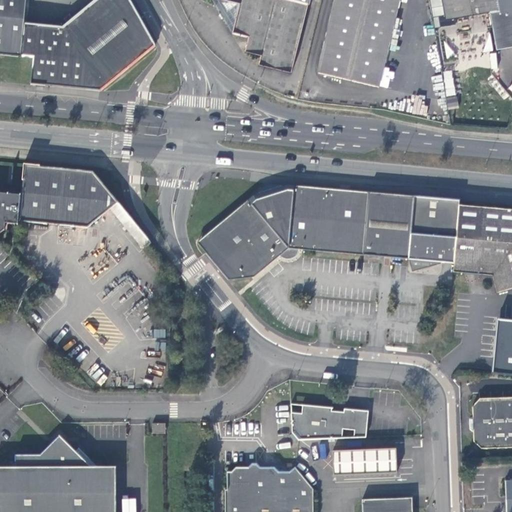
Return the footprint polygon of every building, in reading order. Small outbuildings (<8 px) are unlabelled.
[(0,0),(0,53),(22,56),(22,54),(26,21),(27,0),(0,0)] [(104,90),(156,45),(131,0),(102,0),(69,25),(26,21),(22,54),(37,56),(34,84),(104,90)] [(211,0),(232,35),(248,39),(245,54),(261,58),(258,67),(291,75),(309,0),(211,0)] [(378,88),(399,0),(335,0),(319,74),(378,88)] [(511,0),(443,0),(447,20),(491,12),(497,50),(511,47),(511,0)] [(447,99),(448,107),(458,105),(456,97),(447,99)] [(39,166),(24,165),(22,181),(25,181),(21,223),(90,228),(112,209),(118,205),(91,173),(39,168),(39,166)] [(279,257),(292,258),(295,258),(298,256),(300,253),(300,250),(408,261),(413,198),(264,186),(204,238),(198,244),(229,281),(252,280),(279,257)] [(0,238),(8,232),(8,226),(18,228),(20,197),(0,195),(0,238)] [(413,261),(415,271),(430,268),(430,263),(455,266),(460,207),(460,202),(413,198),(408,261),(413,261)] [(150,243),(118,205),(112,209),(144,248),(150,243)] [(454,275),(492,279),(496,296),(511,291),(511,211),(460,207),(455,266),(454,275)] [(511,319),(498,318),(492,373),(511,375),(511,319)] [(472,405),(472,415),(477,419),(476,425),(473,430),(473,441),(483,449),(511,447),(511,397),(480,397),(472,405)] [(367,436),(369,411),(345,409),(345,412),(333,411),(333,408),(303,406),(303,413),(289,412),(290,431),(296,439),(343,438),(344,429),(355,430),(354,437),(367,436)] [(151,424),(151,434),(165,434),(165,425),(151,424)] [(117,511),(117,467),(96,467),(91,467),(76,452),(61,435),(41,454),(16,455),(16,467),(0,467),(0,511),(117,511)] [(79,449),(76,452),(91,467),(96,467),(79,449)] [(393,449),(327,450),(328,471),(393,470),(393,449)] [(312,511),(313,489),(294,467),(289,472),(277,473),(274,469),(261,469),(257,465),(251,465),(246,468),(235,469),(230,472),(226,473),(227,491),(225,491),(225,511),(312,511)] [(362,500),(362,511),(411,511),(411,498),(394,498),(362,500)]
